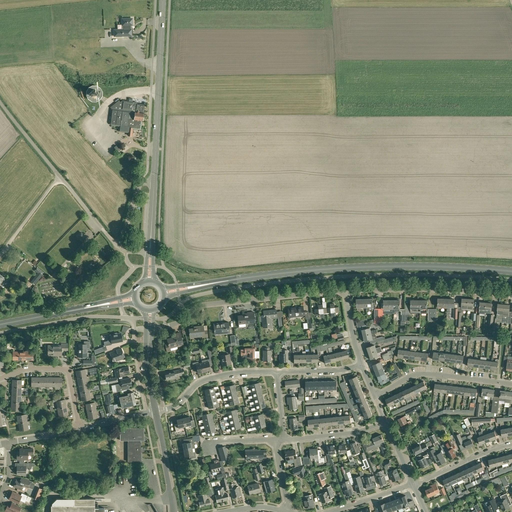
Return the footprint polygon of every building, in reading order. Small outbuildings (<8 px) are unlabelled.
[(131,29),(130,25),(133,25),(133,19),(122,19),(122,26),(124,25),(124,29),(114,30),(114,36),(125,36),(125,35),(128,35),(128,36),(132,36),(131,29)] [(116,49),(79,50),(80,71),(102,71),(101,53),(116,53),(116,49)] [(86,91),(86,95),(88,99),(92,101),(96,102),(100,100),(102,96),(102,92),(100,88),(97,85),(92,85),(88,87),(86,91)] [(144,113),(145,104),(137,103),(137,102),(132,102),(132,101),(122,100),(111,109),(109,123),(111,125),(119,126),(118,131),(128,133),(127,135),(132,136),(133,131),(133,129),(141,130),(142,120),(143,120),(144,113)] [(34,285),(44,272),(37,266),(34,270),(37,273),(30,282),(34,285)] [(366,304),(366,307),(366,310),(370,310),(370,307),(372,306),(372,308),(375,308),(375,302),(372,302),(372,298),(363,299),(363,302),(366,302),(366,304)] [(444,302),(444,298),(437,298),(437,307),(447,307),(447,302),(444,302)] [(453,307),(453,304),(454,299),(444,298),(444,302),(447,302),(447,307),(447,314),(450,314),(450,307),(453,307)] [(361,307),(366,307),(366,304),(366,302),(363,302),(363,299),(356,299),(356,307),(357,307),(357,310),(361,310),(361,307)] [(390,304),(390,300),(383,300),(383,308),(383,314),(393,314),(393,313),(393,308),(393,304),(390,304)] [(399,308),(399,300),(390,300),(390,304),(393,304),(393,308),(393,313),(396,313),(396,311),(399,311),(399,308)] [(417,304),(417,300),(410,300),(410,308),(410,313),(420,313),(420,304),(417,304)] [(427,313),(427,308),(426,308),(426,300),(417,300),(417,304),(420,304),(420,313),(427,313)] [(334,307),(334,304),(334,303),(329,304),(330,307),(326,308),(327,313),(330,313),(331,316),(335,315),(335,312),(338,311),(338,306),(334,307)] [(327,313),(326,308),(322,308),(322,305),(318,305),(318,308),(314,309),(315,314),(319,317),(323,317),(323,314),(327,313)] [(295,308),(288,308),(289,317),(303,315),(303,314),(303,313),(303,307),(297,307),(295,308)] [(273,328),(272,318),(277,317),(276,310),(263,311),(263,314),(261,314),(262,328),(269,327),(269,328),(273,328)] [(244,314),(244,311),(242,311),(243,315),(238,316),(238,324),(254,322),(253,312),(247,312),(247,313),(244,314)] [(310,331),(313,330),(312,326),(311,317),(309,317),(308,312),(304,312),(305,313),(305,318),(306,318),(307,318),(307,323),(308,328),(309,328),(309,330),(310,330),(310,331)] [(215,333),(230,332),(229,322),(214,323),(215,333)] [(204,330),(203,326),(199,326),(199,328),(189,329),(190,336),(194,336),(194,337),(202,336),(202,338),(208,337),(207,330),(204,330)] [(361,330),(360,330),(362,333),(362,334),(363,334),(363,335),(375,333),(376,332),(377,332),(377,329),(370,331),(370,327),(366,328),(361,329),(361,330)] [(111,340),(104,342),(105,346),(112,344),(111,343),(123,341),(122,340),(123,340),(123,336),(122,336),(121,333),(117,333),(117,332),(113,333),(113,334),(109,335),(111,340)] [(167,352),(171,351),(171,350),(178,349),(178,347),(183,345),(180,333),(174,334),(175,337),(167,339),(168,343),(165,344),(167,352)] [(363,337),(364,342),(370,341),(373,340),(372,339),(377,338),(376,335),(375,333),(363,335),(364,337),(363,337)] [(378,341),(378,344),(384,342),(384,344),(396,340),(396,336),(384,339),(378,341)] [(90,348),(90,341),(84,341),(84,344),(79,344),(79,352),(78,352),(78,357),(87,357),(87,348),(90,348)] [(328,349),(327,348),(326,345),(326,344),(326,343),(322,344),(319,345),(320,351),(323,350),(326,350),(327,354),(328,353),(328,349)] [(68,350),(68,344),(61,344),(61,345),(48,345),(48,356),(61,356),(61,350),(68,350)] [(317,353),(311,353),(312,361),(317,361),(317,357),(320,357),(320,351),(319,345),(314,347),(314,349),(316,348),(317,352),(318,352),(318,353),(317,353)] [(371,346),(366,347),(367,351),(368,351),(369,353),(376,351),(381,349),(380,347),(376,348),(375,345),(374,345),(371,346)] [(30,351),(30,346),(26,346),(25,351),(13,351),(13,360),(33,360),(33,351),(30,351)] [(410,351),(409,358),(415,359),(416,351),(417,346),(414,346),(414,349),(410,349),(410,351)] [(116,361),(125,358),(122,348),(116,350),(117,350),(110,353),(113,362),(116,361)] [(255,351),(255,349),(254,349),(254,348),(245,348),(245,349),(241,349),(241,355),(247,355),(247,361),(253,361),(253,359),(254,359),(254,358),(259,358),(259,351),(255,351)] [(369,355),(368,355),(370,359),(378,356),(377,353),(382,352),(381,349),(376,351),(369,353),(369,355)] [(280,361),(288,361),(287,350),(279,350),(280,361)] [(336,360),(342,359),(340,351),(334,352),(336,360)] [(330,362),(336,360),(334,352),(328,354),(330,362)] [(222,365),(231,364),(229,354),(220,355),(222,365)] [(511,371),(511,369),(511,359),(508,359),(508,357),(504,356),(503,367),(506,368),(506,370),(511,371)] [(202,363),(204,371),(210,370),(209,366),(212,365),(211,358),(205,360),(206,362),(202,363)] [(375,371),(382,368),(380,361),(372,364),(373,367),(374,371),(375,371)] [(204,371),(202,363),(198,364),(198,362),(192,363),(194,369),(196,369),(197,373),(204,371)] [(116,377),(117,377),(124,376),(124,374),(129,373),(128,367),(114,370),(116,377)] [(386,372),(388,371),(385,373),(382,368),(375,371),(376,373),(375,373),(377,377),(377,376),(386,372)] [(182,371),(182,369),(180,369),(165,373),(166,380),(175,378),(174,377),(181,375),(181,372),(182,371)] [(85,370),(76,372),(77,375),(76,376),(77,379),(87,377),(86,374),(85,370)] [(386,372),(377,376),(378,378),(377,378),(379,382),(381,384),(386,382),(385,379),(387,378),(386,376),(389,374),(388,371),(386,372)] [(352,385),(359,382),(356,376),(355,377),(353,378),(349,379),(352,385)] [(39,377),(39,387),(43,387),(47,387),(47,378),(43,378),(43,377),(39,377)] [(87,377),(77,379),(78,383),(78,382),(79,386),(88,385),(87,381),(87,377)] [(117,392),(129,389),(129,386),(132,385),(130,378),(121,380),(121,383),(115,385),(117,392)] [(12,384),(12,387),(21,388),(21,384),(22,380),(12,380),(12,384)] [(342,389),(345,388),(348,387),(347,385),(346,385),(344,381),(339,383),(342,389)] [(418,383),(421,390),(426,387),(423,381),(418,383)] [(249,384),(250,389),(247,390),(246,386),(241,387),(243,394),(251,392),(251,391),(261,388),(259,382),(249,384)] [(354,390),(361,388),(359,382),(352,385),(354,390)] [(418,391),(421,390),(418,383),(412,386),(415,393),(416,393),(417,396),(420,395),(418,391)] [(226,393),(235,390),(234,384),(224,387),(225,389),(226,391),(221,392),(222,394),(226,393)] [(91,388),(89,389),(88,385),(79,386),(80,390),(79,390),(80,394),(91,392),(91,388)] [(215,393),(213,389),(218,388),(217,386),(213,387),(204,390),(205,396),(215,394),(215,393)] [(410,395),(415,393),(412,386),(407,388),(410,395)] [(252,396),(262,394),(261,388),(251,391),(251,392),(252,395),(248,396),(248,398),(252,397),(252,396)] [(356,396),(363,393),(361,388),(354,390),(356,396)] [(405,398),(410,395),(407,388),(401,391),(405,398)] [(237,396),(235,390),(226,393),(227,397),(223,398),(223,400),(228,399),(227,398),(237,396)] [(399,400),(405,398),(401,391),(396,394),(399,400)] [(90,392),(80,394),(81,397),(82,401),(91,399),(90,396),(90,392)] [(121,403),(135,400),(133,392),(128,394),(128,395),(119,397),(121,403)] [(216,400),(216,399),(215,395),(219,394),(219,392),(215,393),(215,394),(205,396),(207,402),(216,400)] [(359,401),(366,399),(363,393),(356,396),(359,401)] [(250,404),(254,403),(254,402),(263,400),(262,394),(252,396),(252,397),(253,401),(249,402),(250,404)] [(394,403),(399,400),(396,394),(391,396),(394,403)] [(228,399),(228,403),(224,404),(225,406),(229,405),(238,402),(237,396),(227,398),(228,399)] [(297,408),(296,396),(287,397),(288,402),(289,402),(290,409),(297,408)] [(388,406),(394,403),(391,396),(385,399),(388,406)] [(220,398),(216,399),(216,400),(207,402),(208,408),(218,406),(217,401),(221,400),(220,398)] [(361,407),(368,404),(366,399),(359,401),(361,407)] [(59,401),(56,402),(57,405),(58,409),(67,407),(66,404),(65,400),(59,401)] [(130,407),(131,406),(136,404),(135,400),(121,403),(122,408),(127,407),(128,408),(130,407)] [(265,406),(263,400),(254,402),(254,403),(255,407),(251,408),(251,410),(255,409),(255,408),(265,406)] [(11,406),(11,410),(20,410),(20,407),(21,403),(11,402),(11,406)] [(95,403),(86,405),(87,409),(86,409),(87,412),(96,410),(96,407),(95,403)] [(363,412),(370,410),(368,404),(361,407),(363,412)] [(67,407),(58,409),(58,413),(59,416),(59,417),(68,415),(68,411),(67,407)] [(223,419),(228,418),(237,415),(236,409),(226,412),(227,416),(223,417),(223,419)] [(96,410),(87,412),(88,416),(89,420),(98,418),(97,414),(96,410)] [(370,410),(363,412),(366,418),(373,415),(370,410)] [(203,421),(212,419),(211,413),(201,415),(203,420),(198,421),(199,423),(203,422),(203,421)] [(254,422),(264,420),(264,419),(265,419),(264,416),(263,417),(263,413),(253,416),(250,417),(251,421),(250,422),(250,424),(255,423),(254,422)] [(26,414),(17,416),(17,420),(17,424),(27,422),(26,418),(26,414)] [(228,418),(229,422),(224,423),(225,425),(229,424),(239,421),(237,415),(228,418)] [(190,421),(190,420),(189,416),(183,417),(185,426),(188,425),(189,428),(195,426),(194,420),(190,421)] [(407,422),(404,416),(396,419),(398,423),(399,422),(401,425),(403,428),(412,424),(410,421),(407,422)] [(178,427),(185,426),(183,417),(176,419),(177,424),(174,424),(176,430),(179,430),(178,427)] [(204,427),(214,424),(212,419),(203,421),(203,422),(204,426),(200,427),(200,429),(205,428),(204,427)] [(254,422),(255,423),(256,426),(251,428),(252,430),(256,429),(256,428),(266,426),(264,420),(254,422)] [(240,427),(239,421),(229,424),(230,428),(226,429),(226,431),(231,430),(240,427)] [(27,422),(17,424),(18,427),(19,427),(19,431),(28,429),(28,426),(27,422)] [(204,427),(205,428),(206,431),(201,433),(202,435),(206,434),(206,433),(215,430),(214,424),(204,427)] [(144,440),(144,429),(120,429),(120,440),(128,440),(128,461),(140,461),(141,440),(144,440)] [(483,435),(482,431),(479,432),(480,436),(477,437),(480,445),(485,443),(483,435)] [(488,433),(491,441),(497,438),(494,431),(488,433)] [(459,433),(454,436),(458,445),(463,443),(459,433)] [(485,443),(491,441),(488,433),(483,435),(485,443)] [(372,441),(375,450),(377,449),(377,448),(380,446),(383,452),(388,450),(384,441),(381,434),(373,438),(373,440),(372,441)] [(439,444),(434,434),(430,436),(433,443),(435,446),(439,444)] [(467,448),(473,445),(469,435),(465,437),(467,440),(464,442),(467,448)] [(183,447),(183,449),(192,447),(192,448),(195,447),(194,447),(193,441),(192,437),(183,439),(183,443),(182,443),(181,443),(181,444),(181,447),(182,447),(183,447)] [(455,444),(451,438),(446,440),(447,442),(444,444),(440,446),(444,453),(446,452),(448,456),(448,455),(450,458),(456,455),(452,448),(451,448),(450,446),(455,444)] [(373,451),(375,450),(372,441),(363,444),(366,452),(370,451),(373,449),(373,451)] [(352,455),(360,452),(359,450),(360,449),(359,445),(357,446),(356,442),(350,444),(352,449),(350,450),(352,455)] [(346,448),(345,444),(339,445),(339,446),(340,453),(347,452),(347,448),(346,448)] [(428,448),(426,444),(420,446),(419,444),(412,448),(415,454),(423,451),(422,451),(428,448)] [(330,446),(327,446),(328,451),(329,450),(329,453),(330,454),(336,453),(338,452),(338,449),(335,449),(335,445),(330,446)] [(221,460),(227,459),(224,446),(218,448),(221,460)] [(192,447),(183,449),(185,456),(189,455),(189,458),(196,457),(195,451),(192,451),(192,448),(192,447)] [(313,448),(315,458),(318,457),(319,463),(327,462),(326,456),(322,456),(322,455),(321,455),(321,449),(318,450),(318,447),(313,448)] [(437,455),(434,449),(433,447),(427,450),(428,451),(432,461),(435,459),(438,465),(445,461),(441,452),(437,455)] [(311,458),(315,458),(313,448),(309,448),(310,451),(307,451),(307,457),(303,457),(304,464),(312,463),(311,458)] [(33,454),(33,449),(20,449),(20,454),(17,454),(17,460),(28,460),(28,453),(30,453),(31,454),(33,454)] [(265,454),(266,454),(265,450),(262,451),(262,450),(253,451),(253,450),(245,450),(245,459),(258,458),(258,459),(266,459),(265,454)] [(295,467),(301,465),(301,464),(301,463),(300,457),(296,457),(295,450),(286,452),(287,460),(293,459),(295,467)] [(425,467),(426,465),(428,464),(424,457),(428,455),(426,451),(420,454),(422,458),(418,460),(422,467),(424,468),(425,467)] [(369,463),(368,463),(370,467),(371,470),(372,471),(375,470),(374,466),(375,466),(372,458),(374,457),(377,456),(377,454),(373,455),(371,456),(367,458),(369,463)] [(368,463),(366,458),(362,460),(364,465),(362,466),(363,470),(370,467),(368,463)] [(212,472),(221,470),(218,459),(213,461),(214,463),(210,465),(212,472)] [(386,470),(389,468),(388,466),(392,465),(391,464),(390,460),(383,463),(385,467),(386,470)] [(479,471),(484,469),(481,462),(475,464),(479,471)] [(29,463),(19,463),(19,466),(17,466),(17,474),(21,474),(21,475),(26,475),(26,469),(27,469),(29,467),(29,466),(31,466),(31,463),(29,463)] [(473,474),(479,471),(475,464),(470,467),(473,474)] [(307,476),(304,466),(292,470),(295,476),(300,474),(301,478),(307,476)] [(468,476),(473,474),(470,467),(465,470),(468,476)] [(393,481),(400,478),(396,469),(389,472),(393,481)] [(381,485),(387,483),(384,476),(385,475),(383,470),(380,471),(377,472),(378,477),(378,478),(381,485)] [(462,479),(468,476),(465,470),(459,472),(462,479)] [(320,486),(326,484),(321,472),(315,474),(320,486)] [(457,482),(462,479),(459,472),(454,475),(457,482)] [(482,478),(483,481),(490,478),(488,473),(484,474),(485,476),(482,478)] [(451,484),(457,482),(454,475),(448,477),(451,484)] [(362,482),(360,476),(354,478),(356,483),(355,484),(358,492),(365,490),(362,482)] [(374,476),(363,479),(366,490),(377,486),(374,476)] [(16,480),(14,486),(18,488),(17,488),(22,490),(23,487),(25,487),(26,487),(28,488),(28,487),(30,482),(31,481),(21,477),(19,481),(16,480)] [(225,477),(223,478),(221,479),(223,487),(215,489),(216,495),(215,495),(217,502),(228,499),(227,493),(225,494),(224,491),(229,489),(226,477),(225,477)] [(446,487),(451,484),(448,477),(443,480),(446,487)] [(488,485),(493,483),(501,480),(499,477),(487,482),(488,485)] [(272,482),(272,479),(263,482),(266,492),(275,490),(274,485),(273,482),(272,482)] [(350,485),(349,480),(341,483),(342,488),(344,487),(347,495),(354,493),(351,485),(350,485)] [(254,493),(260,492),(257,483),(247,486),(249,494),(254,492),(254,493)] [(436,494),(440,492),(436,483),(428,487),(429,488),(425,490),(428,496),(435,493),(436,494)] [(234,488),(233,484),(229,484),(230,489),(232,498),(240,496),(238,487),(234,488)] [(322,503),(330,500),(330,498),(333,497),(331,491),(333,491),(331,486),(324,488),(326,492),(320,493),(322,503)] [(43,489),(38,487),(34,498),(39,500),(43,489)] [(13,492),(10,499),(18,503),(19,500),(25,503),(26,501),(29,502),(30,501),(32,502),(33,498),(31,498),(28,496),(22,493),(20,496),(13,492)] [(208,499),(207,493),(198,495),(199,500),(198,500),(200,506),(211,504),(209,499),(208,499)] [(503,511),(510,508),(507,501),(510,500),(507,493),(500,496),(502,500),(499,502),(503,511)] [(303,497),(306,507),(314,505),(312,495),(303,497)] [(405,495),(400,497),(403,507),(409,505),(410,508),(413,507),(411,501),(408,502),(405,495)] [(400,498),(395,500),(398,508),(403,507),(400,497),(399,498),(400,498)] [(104,511),(104,508),(98,508),(98,506),(97,506),(97,503),(95,503),(95,498),(74,498),(57,499),(52,503),(52,505),(51,505),(51,511),(104,511)] [(494,511),(494,510),(497,509),(493,499),(488,502),(489,506),(485,507),(486,510),(485,511),(494,511)] [(393,510),(398,508),(395,500),(390,502),(393,510)] [(388,511),(393,510),(390,502),(385,503),(387,511),(388,511)] [(17,511),(18,511),(21,507),(12,503),(11,506),(8,505),(5,511),(6,511),(15,511),(16,511),(17,511)] [(387,511),(385,503),(379,505),(381,511),(380,511),(387,511)]
